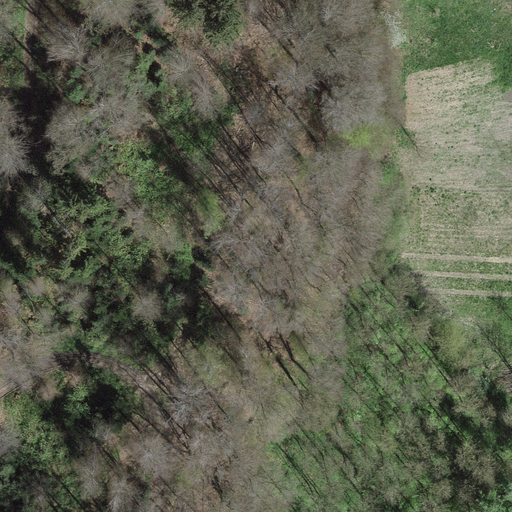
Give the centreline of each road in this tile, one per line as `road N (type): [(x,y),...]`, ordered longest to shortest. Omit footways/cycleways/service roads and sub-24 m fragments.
road 1 (track): [(0,389),(59,359),(103,362),(144,385),(161,425),(154,511)]
road 2 (track): [(0,234),(26,154),(34,0)]
